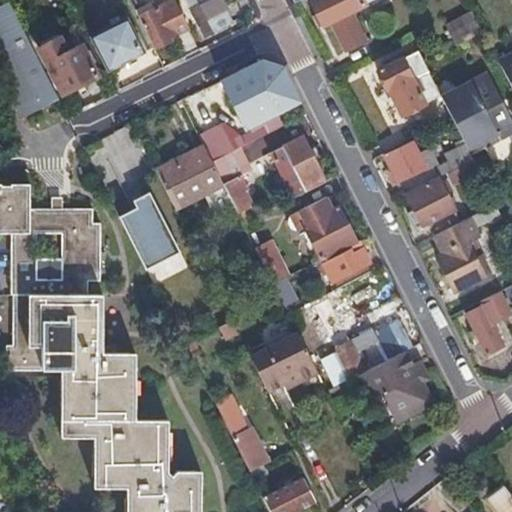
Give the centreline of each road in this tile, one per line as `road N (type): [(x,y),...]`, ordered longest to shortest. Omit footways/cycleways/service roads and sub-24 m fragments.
road 1 (residential): [(284,21),(481,425)]
road 2 (residential): [(284,21),(58,147)]
road 3 (residential): [(371,511),(481,425)]
